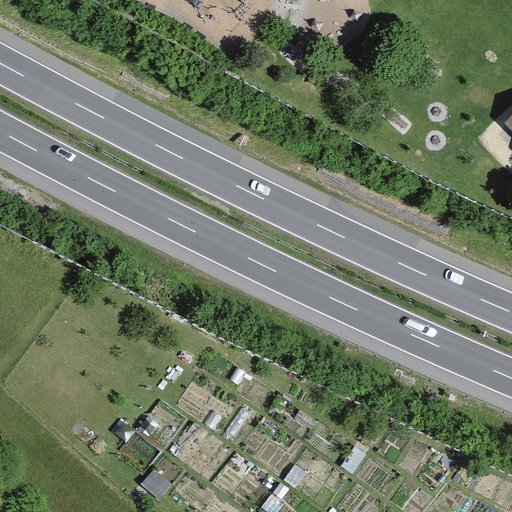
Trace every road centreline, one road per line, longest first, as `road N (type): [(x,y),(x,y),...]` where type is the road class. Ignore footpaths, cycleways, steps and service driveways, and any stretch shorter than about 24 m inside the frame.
road 1 (motorway): [(511,312),(234,184),(0,62)]
road 2 (motorway): [(0,132),(201,237),(511,379)]
